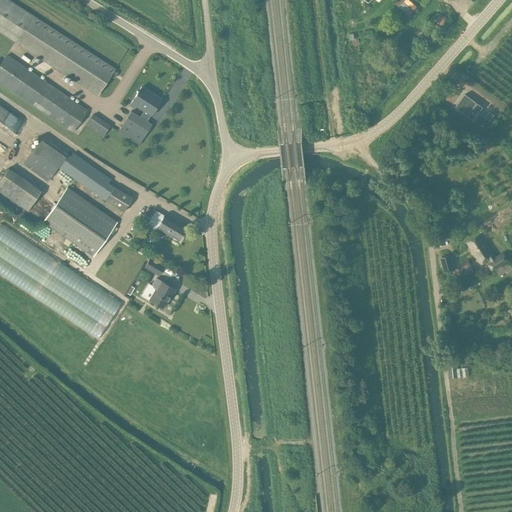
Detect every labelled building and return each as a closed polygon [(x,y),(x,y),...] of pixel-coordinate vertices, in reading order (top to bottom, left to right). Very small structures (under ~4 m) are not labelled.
[(114,69),(6,0),(0,0),(0,32),(97,95),(114,69)] [(410,0),(401,0),(398,3),(408,15),(417,8),(410,0)] [(0,81),(72,132),(87,111),(6,56),(0,65),(0,81)] [(142,87),(132,103),(151,115),(161,99),(142,87)] [(465,94),(455,107),(474,120),(483,107),(477,103),(478,103),(465,94)] [(0,124),(14,134),(24,119),(0,103),(0,124)] [(489,112),(485,118),(491,121),(494,116),(489,112)] [(93,114),(86,125),(102,137),(110,126),(93,114)] [(153,135),(120,115),(103,139),(137,161),(153,135)] [(70,157),(59,149),(42,137),(22,164),(48,182),(57,168),(98,197),(98,196),(105,201),(123,212),(132,197),(114,187),(112,190),(106,186),(110,179),(73,153),(70,157)] [(0,177),(0,192),(27,210),(41,190),(7,168),(0,177)] [(67,187),(42,222),(93,257),(117,222),(67,187)] [(164,216),(157,227),(178,240),(185,229),(164,216)] [(0,224),(0,275),(98,337),(121,300),(0,224)] [(480,235),(467,244),(481,265),(489,259),(491,262),(489,264),(492,269),(494,267),(496,269),(509,261),(502,251),(494,256),(480,235)] [(440,258),(445,273),(455,270),(451,255),(440,258)] [(150,257),(148,261),(144,267),(159,276),(165,266),(150,257)] [(471,265),(463,269),(467,275),(474,271),(471,265)] [(149,300),(160,306),(163,308),(166,301),(168,302),(174,290),(156,279),(152,286),(156,289),(149,300)]
